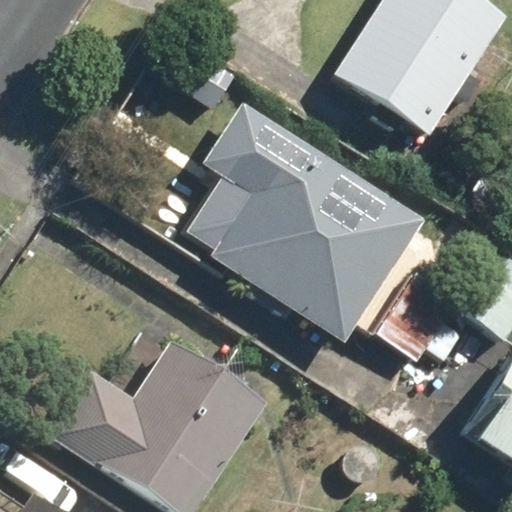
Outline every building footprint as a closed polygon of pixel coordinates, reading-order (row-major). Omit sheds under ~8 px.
[(509,17),(482,0),(378,0),(326,84),(428,147),(509,17)] [(281,127),(243,102),(200,168),(238,193),(199,252),(346,348),(428,222),(281,127)] [(511,330),(511,256),(495,245),(454,306),(506,340),(510,334),(511,330)] [(105,470),(125,484),(167,511),(195,511),(266,407),(170,344),(132,402),(90,375),(51,434),(94,463),(105,470)] [(511,359),(465,429),(511,459),(511,359)] [(63,511),(33,493),(21,511),(63,511)]
